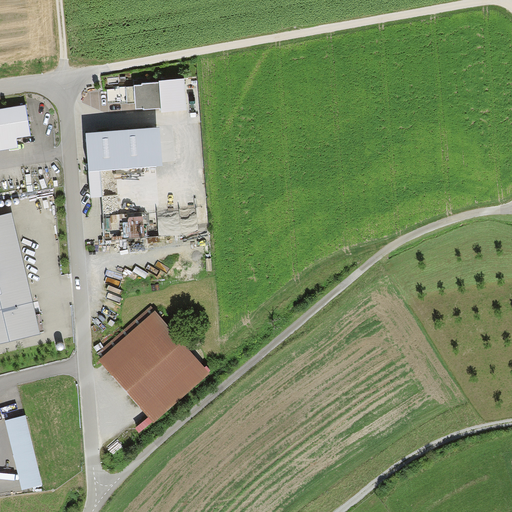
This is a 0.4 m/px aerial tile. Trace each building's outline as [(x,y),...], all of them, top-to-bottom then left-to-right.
[(128,90),(109,92),(111,103),(126,102),(126,106),(136,105),(137,113),(161,111),(161,115),(190,112),(186,79),(160,81),(160,84),(136,86),(136,88),(128,89),(128,90)] [(0,107),(0,149),(17,147),(16,138),(31,135),(25,103),(0,107)] [(160,131),(85,136),(87,167),(88,175),(163,169),(160,131)] [(12,211),(0,213),(0,341),(40,332),(12,211)] [(144,219),(129,221),(132,242),(147,239),(144,219)] [(104,354),(99,358),(156,420),(211,370),(151,304),(100,349),(104,354)] [(23,415),(3,420),(19,490),(39,485),(23,415)]
